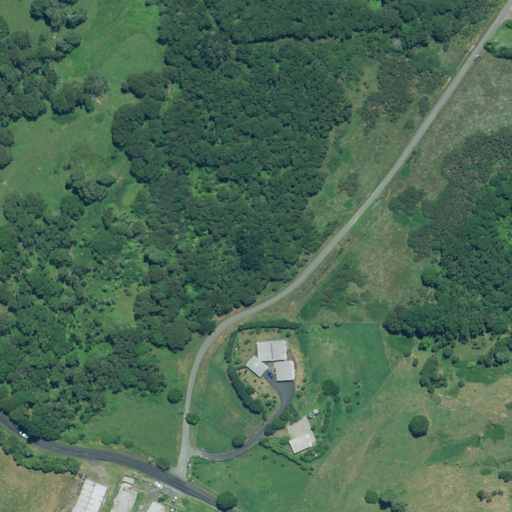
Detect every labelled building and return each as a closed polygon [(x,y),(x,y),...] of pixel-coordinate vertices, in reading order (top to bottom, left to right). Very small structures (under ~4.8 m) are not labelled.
[(261,343),(261,357),(262,359),(261,359),(257,356),(249,366),(263,377),(271,368),(263,361),(289,360),(288,341),(261,343)] [(297,380),(295,361),(278,362),(280,381),(297,380)] [(319,444),(314,432),(292,442),(297,454),(319,444)] [(75,511),(99,511),(108,488),(87,480),(75,511)] [(131,511),(138,493),(123,487),(114,511),(131,511)] [(165,506),(155,501),(148,511),(166,511),(163,510),(165,506)]
